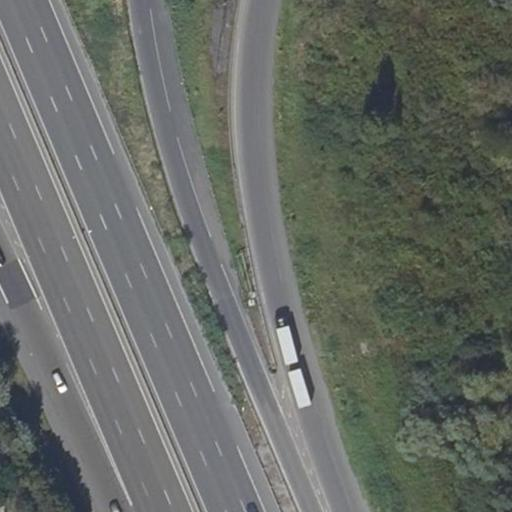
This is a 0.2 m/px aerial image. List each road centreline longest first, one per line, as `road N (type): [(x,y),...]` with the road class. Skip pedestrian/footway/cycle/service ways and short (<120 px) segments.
road 1 (motorway): [(235,511),(20,0)]
road 2 (motorway): [(313,511),(195,226),(157,100),(139,0)]
road 3 (motorway): [(342,511),(282,326),(258,213),(248,130),(258,0)]
road 4 (motorway): [(0,126),(151,511)]
road 5 (motorway): [(0,275),(93,473),(120,511)]
